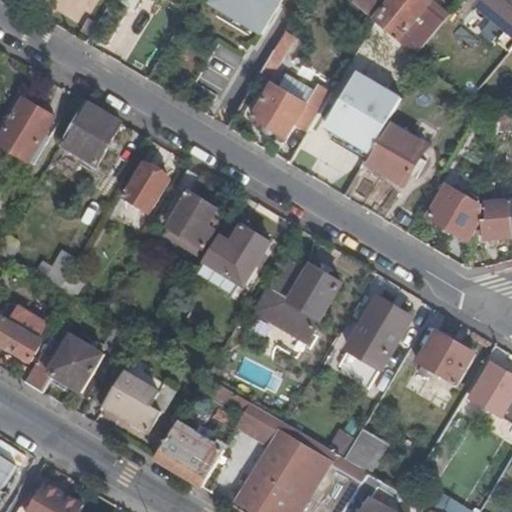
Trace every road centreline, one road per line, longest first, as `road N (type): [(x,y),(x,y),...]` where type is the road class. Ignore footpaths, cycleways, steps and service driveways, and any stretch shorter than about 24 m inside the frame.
road 1 (residential): [(468,299),(0,16)]
road 2 (secondary): [(0,404),(182,511)]
